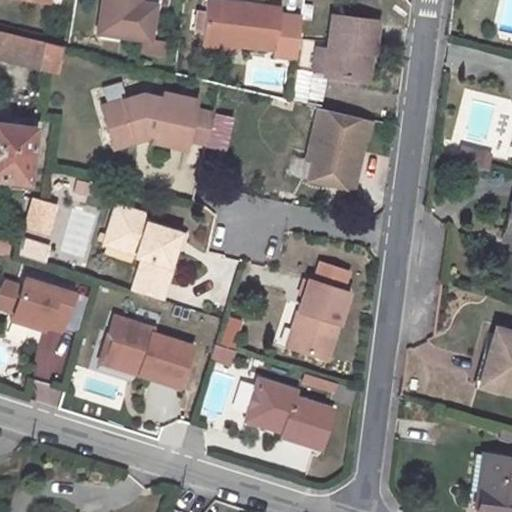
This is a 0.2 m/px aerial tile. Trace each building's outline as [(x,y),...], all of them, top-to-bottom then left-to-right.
[(101,0),(98,31),(142,37),(140,50),(162,53),(164,41),(149,39),(155,4),(138,2),(137,0),(101,0)] [(234,45),(275,50),(280,7),(225,0),(205,0),(201,40),(234,45)] [(358,79),(362,51),(370,52),(373,52),(377,21),(331,15),(324,74),(358,79)] [(45,41),(1,29),(0,35),(0,58),(41,67),(45,41)] [(201,40),(200,47),(234,51),(234,45),(201,40)] [(61,44),(45,41),(41,67),(57,71),(61,44)] [(370,52),(362,51),(358,79),(367,80),(370,52)] [(296,69),(288,94),(315,102),(323,77),(300,71),(296,69)] [(137,91),(98,105),(106,126),(111,124),(119,145),(134,139),(131,133),(138,131),(149,134),(148,140),(181,146),(183,136),(189,106),(191,97),(158,90),(157,95),(137,91)] [(370,118),(316,105),(312,122),(319,124),(310,159),(305,178),(350,189),(363,136),(365,136),(370,118)] [(210,111),(189,106),(183,136),(203,141),(210,111)] [(0,179),(27,183),(35,126),(0,121),(0,179)] [(312,122),(303,157),(310,159),(319,124),(312,122)] [(106,126),(113,147),(119,145),(111,124),(106,126)] [(460,147),(456,162),(485,169),(489,155),(460,147)] [(511,284),(511,200),(511,201),(504,231),(511,232),(511,234),(510,242),(500,281),(511,284)] [(140,211),(113,203),(104,232),(136,242),(133,252),(133,254),(140,256),(130,289),(160,298),(170,265),(167,264),(172,245),(177,230),(144,221),(144,220),(140,211)] [(22,228),(13,227),(11,234),(21,235),(22,228)] [(178,247),(182,232),(177,230),(172,245),(178,247)] [(511,232),(504,231),(502,240),(510,242),(511,234),(511,232)] [(104,232),(101,242),(133,252),(136,242),(104,232)] [(45,246),(21,238),(19,253),(41,261),(45,246)] [(9,314),(44,324),(59,328),(72,291),(22,276),(9,314)] [(301,309),(291,344),(325,355),(346,289),(306,277),(296,308),(301,309)] [(291,344),(301,309),(296,308),(285,342),(291,344)] [(44,324),(9,314),(8,319),(43,329),(44,324)] [(151,326),(111,314),(106,331),(109,337),(104,353),(138,365),(136,372),(177,385),(190,344),(150,331),(151,326)] [(506,360),(498,387),(511,390),(511,331),(495,327),(487,355),(506,360)] [(29,373),(54,382),(69,338),(43,330),(29,373)] [(106,331),(96,359),(136,372),(138,365),(104,353),(109,337),(106,331)] [(231,347),(212,341),(208,356),(227,361),(231,347)] [(498,387),(506,360),(487,355),(480,382),(498,387)] [(295,388),(256,376),(243,417),(262,423),(271,418),(283,422),(280,429),(279,434),(318,446),(331,407),(293,395),(295,388)] [(56,405),(60,387),(30,381),(26,399),(56,405)] [(271,418),(262,423),(280,429),(283,422),(271,418)] [(511,511),(511,455),(483,452),(476,511),(481,511),(511,511)]
